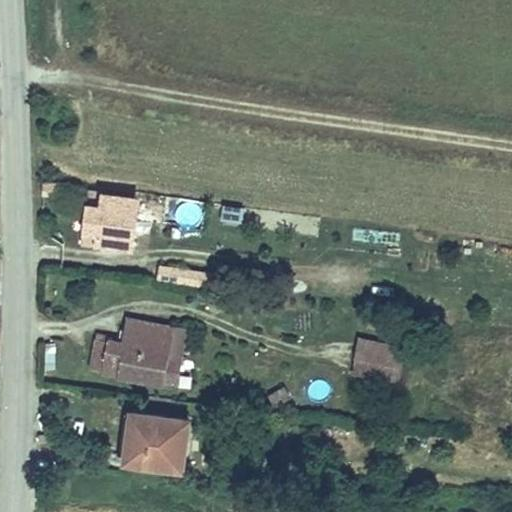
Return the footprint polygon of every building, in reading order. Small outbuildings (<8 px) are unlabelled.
[(86,192),(83,220),(106,223),(105,235),(132,239),(137,199),(86,192)] [(96,352),(112,354),(127,355),(126,371),(167,375),(171,343),(99,334),(96,352)] [(403,383),(409,349),(363,341),(357,374),(403,383)] [(127,355),(112,354),(111,369),(126,371),(127,355)] [(130,414),(124,456),(185,464),(191,422),(130,414)]
